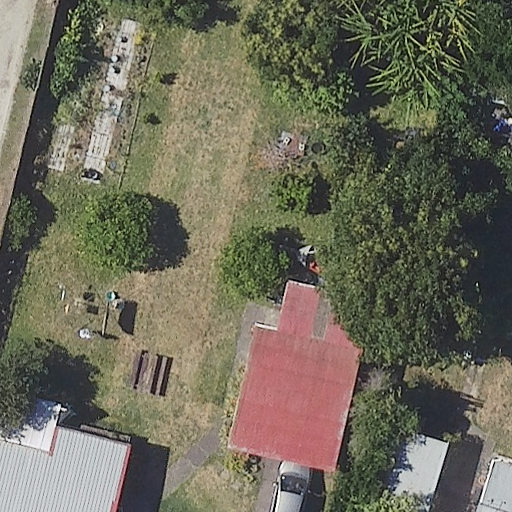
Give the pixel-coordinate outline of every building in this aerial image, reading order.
[(511,21),(481,15),(467,84),(511,92),(511,21)] [(333,451),(362,334),(268,311),(239,427),(333,451)] [(110,511),(126,444),(0,414),(0,511),(110,511)] [(447,427),(392,414),(375,485),(429,499),(447,427)] [(511,511),(511,449),(493,443),(470,511),(511,511)]
